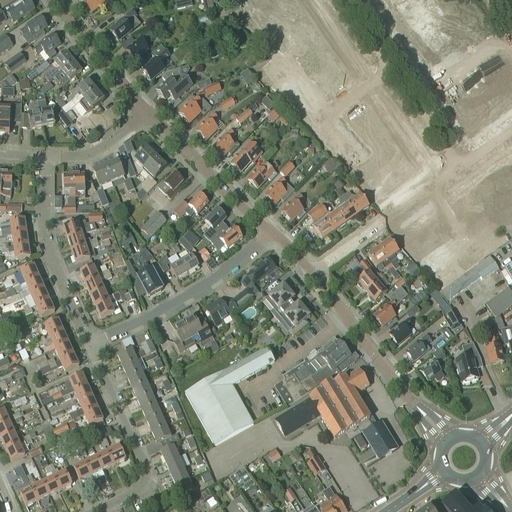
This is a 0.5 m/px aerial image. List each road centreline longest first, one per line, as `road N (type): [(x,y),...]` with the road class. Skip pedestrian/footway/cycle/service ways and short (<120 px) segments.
road 1 (residential): [(91,342),(210,285),(275,238)]
road 2 (residential): [(95,511),(149,477),(91,342)]
road 3 (residential): [(91,342),(45,240),(46,157)]
road 4 (residential): [(312,274),(463,164)]
road 5 (residential): [(275,238),(147,116)]
road 6 (residential): [(415,405),(312,274)]
road 7 (residential): [(147,116),(56,0)]
road 8 (unknown): [(510,416),(474,318),(478,296),(490,288)]
road 9 (residential): [(413,100),(342,0)]
